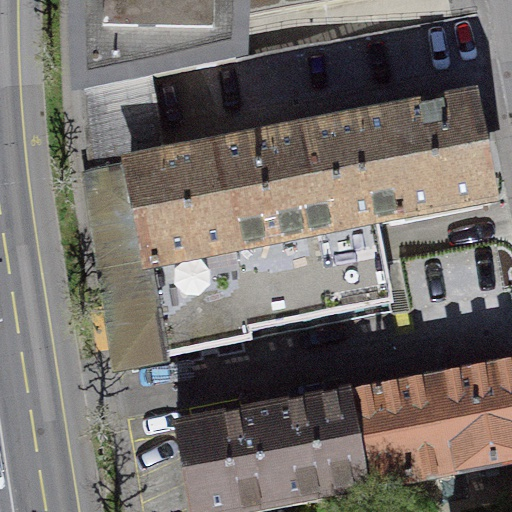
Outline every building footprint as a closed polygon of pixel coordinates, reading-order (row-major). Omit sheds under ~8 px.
[(78,0),(79,1),(81,92),(151,78),(236,62),(238,22),(349,0),(78,0)] [(250,333),(391,305),(375,225),(235,252),(149,269),(131,173),(169,165),(151,78),(81,92),(92,181),(91,182),(104,267),(119,366),(251,340),(250,333)] [(418,117),(386,123),(404,220),(490,204),(472,107),(418,117)] [(235,252),(375,225),(404,220),(386,123),(315,137),(217,156),(235,252)] [(235,252),(217,156),(195,160),(169,165),(131,173),(149,269),(235,252)] [(511,367),(455,379),(434,383),(452,477),(511,465),(511,367)] [(452,477),(434,383),(412,387),(349,399),(367,493),(452,477)] [(268,511),(367,493),(349,399),(263,416),(177,433),(191,511),(268,511)]
